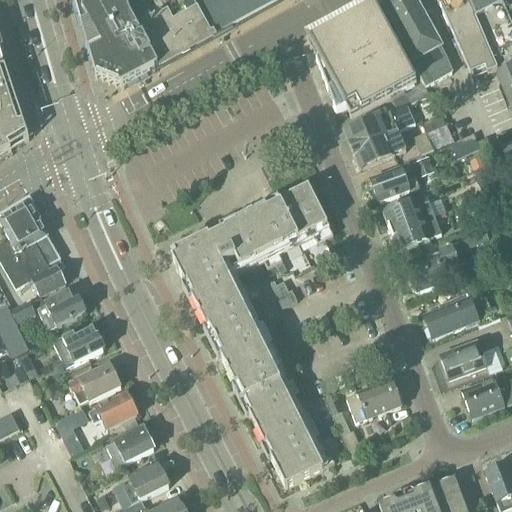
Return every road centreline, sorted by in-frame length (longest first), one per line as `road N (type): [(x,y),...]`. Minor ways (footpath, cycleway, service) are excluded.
road 1 (residential): [(445,456),(280,31)]
road 2 (secondary): [(240,511),(128,288),(73,146)]
road 3 (unclassified): [(73,146),(280,31)]
road 4 (secondary): [(73,146),(29,0)]
road 5 (residential): [(317,511),(445,456)]
